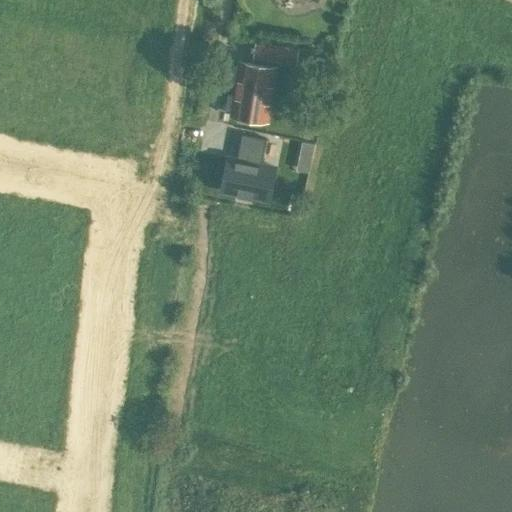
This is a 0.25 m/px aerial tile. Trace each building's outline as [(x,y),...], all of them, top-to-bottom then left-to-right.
[(280,46),(278,59),(294,62),(296,49),(280,46)] [(265,119),(273,67),(241,62),(232,114),(265,119)] [(227,156),(221,189),(268,198),(271,183),(272,179),(274,165),(261,163),(266,137),(242,132),(241,135),(242,135),(238,159),(236,158),(227,156)] [(302,140),(300,150),(313,152),(315,143),(302,140)] [(261,373),(259,385),(270,388),(266,412),(312,421),(316,396),(283,390),(285,378),(261,373)] [(250,435),(247,447),(272,451),(274,439),(307,445),(312,421),(266,412),(261,437),(250,435)] [(246,456),(244,469),(255,471),(251,495),(297,504),(301,479),(268,473),(270,461),(246,456)] [(295,511),(297,504),(251,495),(247,511),(295,511)]
